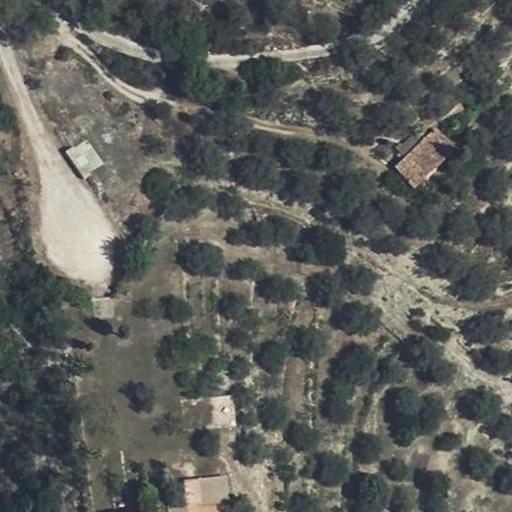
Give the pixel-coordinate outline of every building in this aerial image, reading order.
[(458,131),(438,148),(456,171),(479,153),(458,131)] [(85,140),(67,152),(85,177),(102,164),(85,140)] [(415,167),(433,189),(456,171),(438,148),(415,167)] [(222,511),(221,500),(206,502),(206,511),(222,511)] [(206,511),(206,502),(187,504),(188,511),(206,511)]
